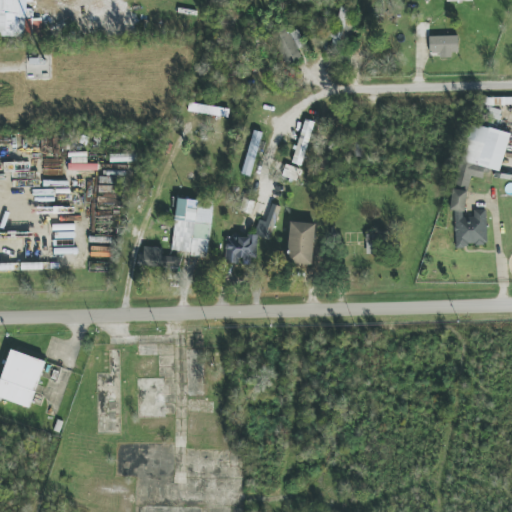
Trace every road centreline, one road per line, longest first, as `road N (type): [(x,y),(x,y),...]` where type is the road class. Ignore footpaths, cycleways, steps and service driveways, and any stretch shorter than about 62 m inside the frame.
road 1 (residential): [(511,305),(0,318)]
road 2 (residential): [(314,96),(343,87),(511,82)]
